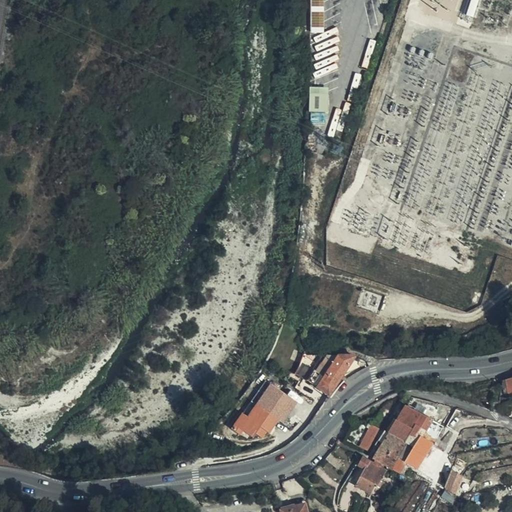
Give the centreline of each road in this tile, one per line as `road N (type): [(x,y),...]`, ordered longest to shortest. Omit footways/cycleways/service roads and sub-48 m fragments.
road 1 (tertiary): [(511,361),(376,381),(292,456),(241,474),(83,493),(0,478)]
road 2 (track): [(511,286),(468,314),(363,281)]
